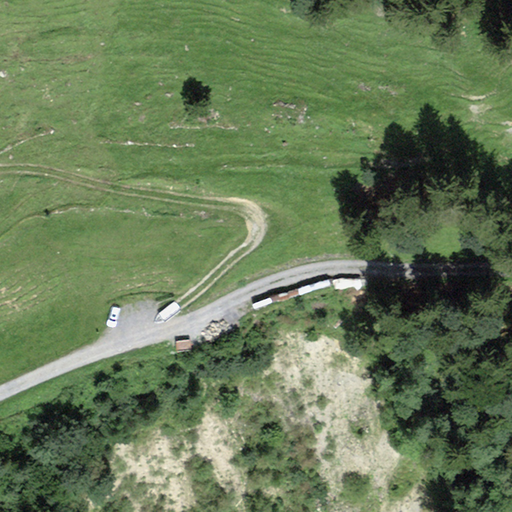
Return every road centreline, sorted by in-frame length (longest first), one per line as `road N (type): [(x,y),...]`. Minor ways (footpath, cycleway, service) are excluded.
road 1 (unclassified): [(0,393),(303,273),(346,266),(511,270)]
road 2 (track): [(161,331),(169,313),(250,244),(256,227),(249,210),(0,168)]
